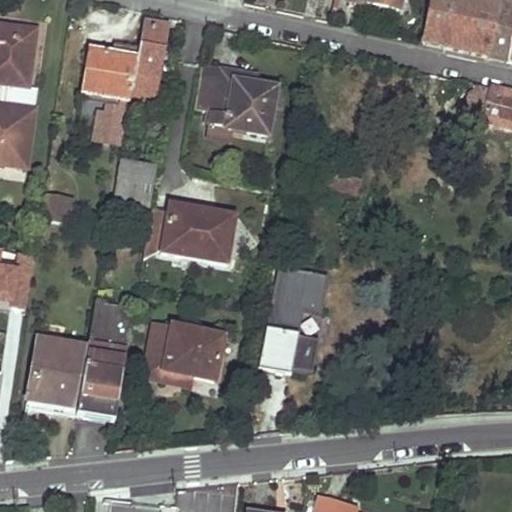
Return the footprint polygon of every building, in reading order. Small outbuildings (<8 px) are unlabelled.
[(349,0),(349,3),(398,14),(400,0),(349,0)] [(432,47),(445,50),(454,0),(430,0),(422,44),(432,47)] [(484,0),(454,0),(445,50),(473,56),(507,64),(511,34),(511,33),(511,0),(498,0),(498,3),(484,0)] [(159,23),(144,20),(139,49),(129,104),(155,109),(161,75),(153,73),(161,27),(159,26),(159,23)] [(18,111),(21,90),(27,90),(36,32),(16,30),(0,27),(0,167),(26,171),(34,113),(18,111)] [(129,104),(139,49),(120,46),(118,55),(88,50),(80,96),(129,104)] [(232,83),(234,74),(220,71),(218,84),(203,82),(197,111),(204,113),(210,114),(207,127),(208,127),(229,131),(267,138),(275,91),(232,83)] [(477,97),(475,96),(470,112),(483,115),(481,124),(511,130),(511,93),(490,88),(480,87),(477,97)] [(116,118),(126,120),(128,105),(119,104),(116,118)] [(210,114),(204,113),(201,126),(207,127),(210,114)] [(227,142),(229,131),(208,127),(206,138),(227,142)] [(156,170),(121,163),(111,223),(145,229),(156,170)] [(326,191),(356,198),(360,181),(330,174),(326,191)] [(44,195),(41,219),(67,223),(70,198),(44,195)] [(151,211),(147,241),(143,261),(158,255),(227,267),(235,219),(198,212),(197,217),(166,211),(166,214),(151,211)] [(0,281),(27,285),(31,259),(0,251),(0,281)] [(277,269),(257,370),(281,375),(282,368),(310,376),(318,342),(298,337),(302,314),(320,317),(327,280),(277,269)] [(87,349),(76,413),(75,418),(94,422),(114,425),(133,311),(96,305),(87,349)] [(214,384),(223,339),(154,325),(142,381),(162,385),(165,374),(195,380),(214,384)] [(37,341),(26,405),(53,409),(76,413),(87,349),(37,341)] [(165,374),(162,385),(192,392),(195,380),(165,374)] [(353,511),(320,501),(316,511),(353,511)]
